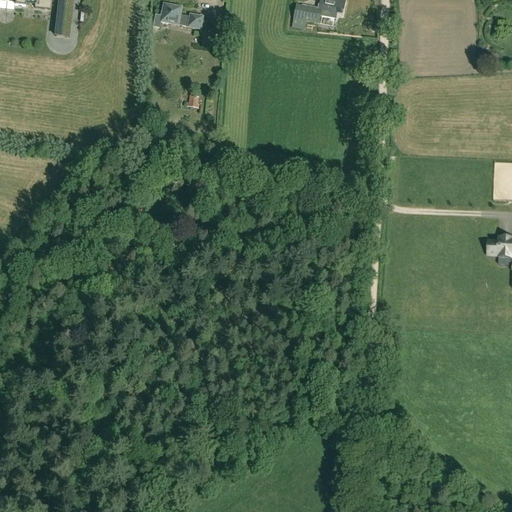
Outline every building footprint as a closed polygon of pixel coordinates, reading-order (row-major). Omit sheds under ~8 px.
[(0,0),(5,1),(5,3),(8,3),(8,2),(15,2),(14,7),(25,8),(25,4),(35,5),(34,9),(50,11),(51,0),(0,0)] [(70,25),(72,0),(59,0),(59,4),(61,5),(60,11),(58,11),(57,23),(70,25)] [(344,0),(320,0),(318,10),(302,6),(302,7),(296,6),(291,28),(304,31),(305,22),(318,25),(320,17),(335,20),(337,14),(342,15),(344,0)] [(181,9),(164,5),(160,23),(200,31),(202,18),(190,16),(189,23),(179,21),(181,9)] [(157,24),(158,13),(151,12),(150,23),(157,24)] [(197,105),(198,98),(189,97),(188,104),(186,103),(186,108),(198,110),(199,106),(197,105)] [(489,242),(488,256),(498,257),(498,258),(511,259),(511,257),(511,264),(511,272),(511,286),(511,289),(511,288),(511,239),(499,239),(499,243),(489,242)]
